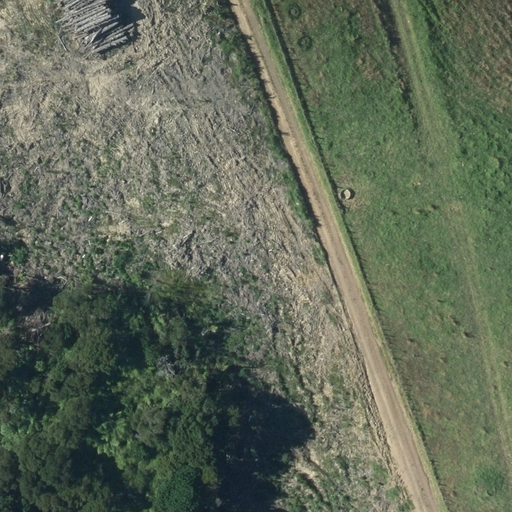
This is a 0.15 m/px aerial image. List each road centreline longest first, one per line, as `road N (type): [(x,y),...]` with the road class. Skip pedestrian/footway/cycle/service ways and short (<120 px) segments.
road 1 (track): [(232,0),(424,511)]
road 2 (track): [(403,0),(511,437)]
